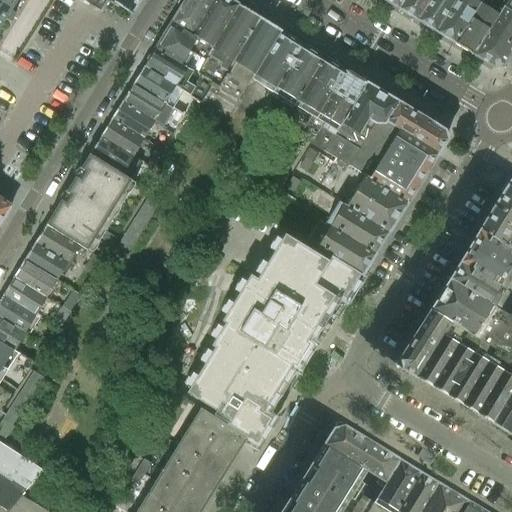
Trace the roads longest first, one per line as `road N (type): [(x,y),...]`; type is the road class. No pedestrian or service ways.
road 1 (residential): [(344,375),(502,118)]
road 2 (residential): [(152,0),(0,247)]
road 3 (residential): [(310,0),(502,118)]
road 4 (residential): [(511,478),(344,375)]
road 5 (residential): [(248,511),(320,395),(344,375)]
